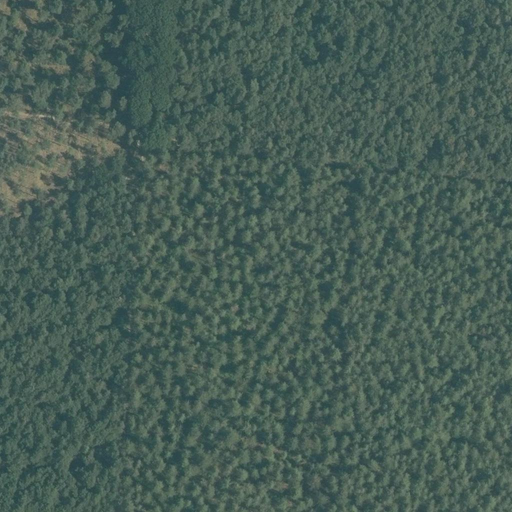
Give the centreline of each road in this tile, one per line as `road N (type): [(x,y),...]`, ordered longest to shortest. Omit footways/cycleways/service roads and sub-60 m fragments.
road 1 (track): [(155,150),(511,188)]
road 2 (track): [(139,166),(117,511)]
road 3 (track): [(351,172),(336,511)]
road 4 (track): [(0,232),(139,166)]
road 5 (track): [(155,150),(145,121),(155,0)]
road 6 (track): [(0,108),(145,121)]
